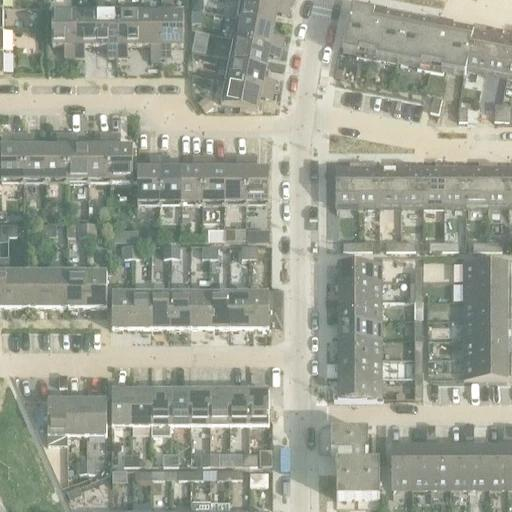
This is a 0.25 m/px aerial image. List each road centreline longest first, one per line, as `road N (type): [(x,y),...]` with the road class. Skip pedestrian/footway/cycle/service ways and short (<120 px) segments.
road 1 (residential): [(0,102),(140,102),(205,125),(303,124)]
road 2 (residential): [(0,360),(303,360)]
road 3 (residential): [(303,360),(303,124)]
road 4 (residential): [(511,151),(438,152),(417,139),(303,124)]
road 5 (residential): [(300,415),(511,414)]
road 6 (unclassified): [(303,124),(325,0)]
